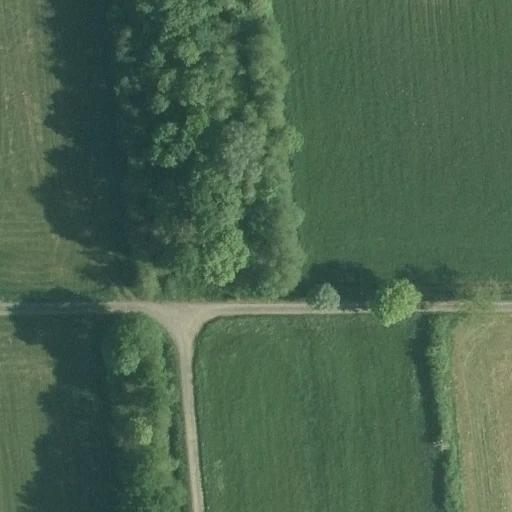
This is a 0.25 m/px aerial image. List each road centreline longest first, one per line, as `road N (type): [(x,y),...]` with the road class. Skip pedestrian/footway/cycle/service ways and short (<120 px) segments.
road 1 (track): [(0,302),(511,299)]
road 2 (track): [(198,511),(179,300)]
